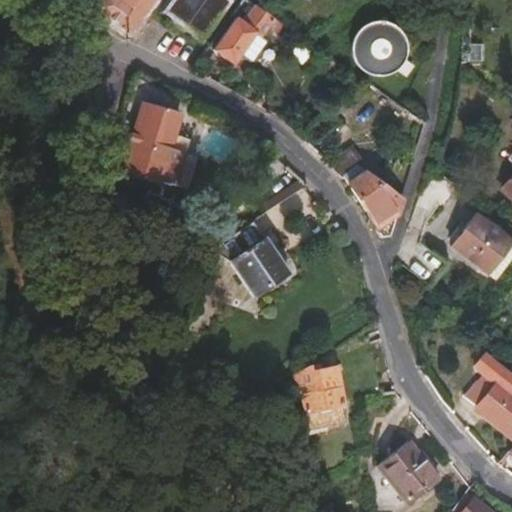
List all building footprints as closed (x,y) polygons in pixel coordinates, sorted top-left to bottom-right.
[(101,0),(96,7),(130,32),(142,16),(143,17),(156,0),(101,0)] [(163,0),(155,12),(204,47),(237,0),(163,0)] [(286,45),(295,33),(246,0),(240,0),(230,15),(235,18),(213,49),(233,63),(246,44),(254,33),(260,37),(265,31),(270,23),(275,27),(270,34),(286,45)] [(275,0),(278,7),(283,16),(287,19),(296,23),(300,25),(310,24),(319,21),(324,18),(330,11),(332,6),(334,2),(334,0),(275,0)] [(406,75),(412,66),(403,59),(405,54),(406,49),(404,39),(402,34),(399,30),(396,27),(389,23),(384,22),(378,21),(370,22),(364,25),(360,28),(355,35),(351,45),(351,53),(353,59),(358,67),(362,70),(366,73),(371,74),(376,75),(383,75),(389,73),(396,68),(406,75)] [(254,33),(246,44),(252,49),(260,37),(254,33)] [(180,115),(142,104),(122,170),(175,186),(184,153),(169,149),(174,135),(180,115)] [(190,140),(174,135),(169,149),(184,153),(186,153),(190,140)] [(327,165),(338,176),(340,175),(356,163),(362,159),(350,147),(327,165)] [(184,153),(175,186),(187,189),(196,156),(186,153),(184,153)] [(356,163),(340,175),(376,227),(373,228),(380,238),(390,236),(402,198),(356,163)] [(258,205),(264,213),(307,185),(300,178),(258,205)] [(499,257),(511,241),(476,214),(451,246),(486,273),(499,257)] [(228,260),(251,296),(286,273),(252,221),(234,232),(218,243),(213,247),(212,249),(228,260)] [(511,241),(499,257),(506,262),(511,253),(511,241)] [(511,437),(511,376),(485,354),(475,366),(484,373),(464,397),(488,416),(487,417),(511,437)] [(309,364),(292,374),(296,394),(298,394),(302,412),(300,412),(303,431),(346,422),(342,403),(334,366),(311,371),(309,364)] [(408,441),(377,465),(407,505),(439,481),(408,441)] [(492,511),(466,492),(452,511),(451,511),(492,511)]
